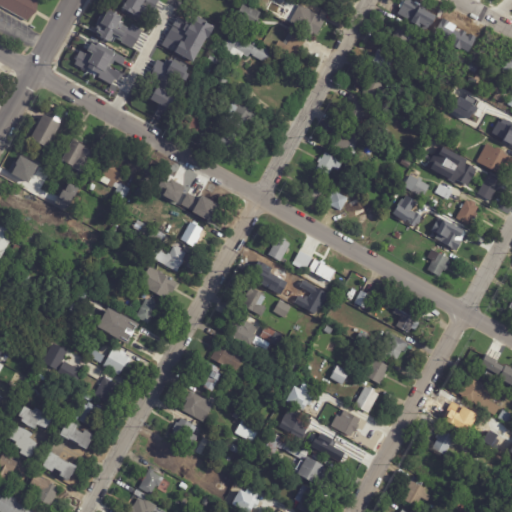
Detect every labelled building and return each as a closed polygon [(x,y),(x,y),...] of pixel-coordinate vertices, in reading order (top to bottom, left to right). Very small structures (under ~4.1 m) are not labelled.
[(0,0),(34,0),(40,3),(28,24),(1,8),(0,8),(0,0)] [(125,0),(121,9),(137,17),(144,1),(148,3),(148,0),(125,0)] [(282,17),(265,8),(269,0),(282,0),(289,4),(282,17)] [(418,0),(422,2),(425,4),(423,7),(426,9),(423,14),(420,12),(415,21),(403,14),(407,8),(405,6),(407,2),(409,3),(411,0),(418,0)] [(254,24),(261,13),(242,3),(236,14),(254,24)] [(322,19),(322,20),(326,22),(318,36),(314,33),(313,35),(291,23),(300,5),(323,17),(322,19)] [(140,31),(119,21),(121,16),(106,10),(102,20),(99,19),(92,34),(112,43),(114,40),(133,48),(140,31)] [(196,61),(210,24),(194,18),(191,24),(174,17),(162,48),(196,61)] [(231,25),(233,20),(239,23),(236,28),(231,25)] [(414,32),(416,33),(411,42),(409,41),(404,50),(391,43),(399,29),(397,28),(399,24),(414,32)] [(303,39),(302,40),(307,42),(296,60),(275,48),(287,29),(303,39)] [(253,56),(250,55),(249,57),(244,55),(241,60),(223,50),(229,40),(235,44),(240,34),(274,52),(268,64),(253,56)] [(125,58),(91,41),(85,53),(79,50),(72,63),(113,84),(119,73),(109,68),(113,61),(121,65),(125,58)] [(420,57),(413,53),(416,48),(413,47),(416,43),(419,44),(426,48),(420,57)] [(389,50),(395,54),(393,56),(397,58),(387,75),(371,66),(380,49),(388,52),(389,50)] [(208,62),(210,57),(220,61),(217,66),(208,62)] [(469,69),(473,63),(480,67),(476,73),(469,69)] [(204,71),(206,66),(213,70),(211,75),(204,71)] [(385,83),(383,87),(386,88),(383,92),(381,91),(375,102),(363,95),(366,89),(364,88),(369,79),(371,80),(373,77),(385,83)] [(229,81),(226,88),(219,84),(222,78),(229,81)] [(484,89),(487,84),(495,88),(491,95),(483,91),(484,89)] [(176,96),(153,87),(147,103),(171,111),(176,96)] [(499,91),(503,94),(498,101),(494,97),(499,91)] [(369,110),(364,119),(363,119),(358,128),(345,120),(356,100),(361,102),(359,105),(369,110)] [(257,114),(258,114),(246,134),(224,120),(234,102),(240,105),(241,104),(257,114)] [(207,117),(200,131),(202,132),(199,137),(171,122),(181,103),(207,117)] [(418,105),(422,109),(418,113),(414,109),(418,105)] [(55,120),(61,123),(48,148),(30,138),(43,114),(55,120)] [(339,132),(329,126),(334,118),(344,123),(339,132)] [(511,147),(502,142),(511,122),(511,147)] [(363,141),(359,149),(358,148),(353,156),(347,152),(346,155),(332,147),(343,129),(363,141)] [(231,138),(215,130),(209,142),(225,150),(231,138)] [(469,133),(475,135),(471,143),(466,140),(469,133)] [(369,142),(371,139),(378,143),(376,147),(369,142)] [(91,151),(95,153),(83,173),(72,167),(73,166),(62,160),(73,140),(84,146),(84,147),(91,151)] [(465,189),(477,167),(439,145),(426,166),(465,189)] [(508,157),(511,159),(505,170),(504,170),(501,175),(478,163),(488,145),(508,157)] [(41,162),(47,150),(54,154),(48,166),(41,162)] [(135,167),(140,169),(131,185),(119,178),(116,184),(119,185),(120,184),(130,189),(121,205),(112,199),(117,189),(113,186),(112,189),(100,182),(103,176),(99,174),(110,153),(135,167)] [(338,160),(345,163),(340,172),(334,169),(329,178),(316,172),(320,164),(319,163),(321,159),(323,160),(326,154),(338,160)] [(407,168),(401,165),(404,160),(411,164),(409,169),(407,168)] [(20,172),(24,164),(40,172),(40,173),(44,176),(33,198),(11,187),(16,179),(20,172)] [(404,187),(411,175),(418,180),(419,177),(423,179),(422,182),(430,187),(423,199),(404,187)] [(498,184),(495,190),(496,191),(493,195),(492,194),(488,202),(475,194),(480,185),(477,184),(480,178),(483,180),(485,176),(498,184)] [(321,183),(325,185),(324,187),(327,188),(316,208),(312,205),(312,206),(310,205),(304,201),(308,193),(306,192),(309,186),(311,187),(314,181),(318,183),(319,182),(321,183)] [(59,197),(67,183),(79,189),(71,203),(59,197)] [(185,184),(219,202),(216,206),(214,205),(206,219),(187,208),(189,203),(178,197),(185,183),(185,184)] [(448,189),(454,192),(449,201),(436,194),(441,185),(448,189)] [(337,192),(349,199),(342,212),(330,205),(328,203),(334,192),(337,193),(337,192)] [(421,216),(410,209),(415,202),(403,195),(391,214),(414,228),(421,216)] [(477,204),(476,206),(479,207),(476,213),(478,214),(475,220),(472,219),(469,226),(456,219),(462,209),(460,208),(462,204),(464,205),(467,201),(470,203),(471,201),(477,204)] [(185,210),(178,221),(166,215),(173,203),(185,210)] [(204,229),(196,245),(183,238),(191,221),(204,228),(204,229)] [(145,225),(142,230),(136,226),(139,222),(145,225)] [(3,253),(0,258),(0,223),(15,231),(3,253)] [(444,231),(441,228),(447,223),(449,226),(444,231)] [(167,234),(162,242),(148,235),(153,227),(167,234)] [(467,234),(458,253),(446,248),(455,228),(457,229),(458,227),(462,229),(461,231),(467,234)] [(269,255),(278,237),(291,244),(281,262),(269,255)] [(16,244),(23,248),(20,254),(13,251),(16,244)] [(187,253),(180,265),(181,266),(178,272),(153,257),(154,256),(149,253),(153,248),(157,251),(159,248),(168,254),(169,252),(171,253),(175,246),(177,247),(178,245),(182,248),(181,249),(187,253)] [(451,261),(448,265),(450,266),(447,272),(445,271),(441,278),(429,271),(434,261),(428,258),(433,250),(451,261)] [(292,264),(304,270),(311,257),(298,251),(292,264)] [(310,253),(320,259),(313,271),(301,264),(308,252),(310,253)] [(328,282),(334,270),(312,260),(307,271),(328,282)] [(267,265),(286,276),(277,293),(257,282),(260,277),(257,276),(260,269),(263,271),(267,265)] [(178,283),(173,294),(169,291),(165,298),(140,285),(146,272),(147,273),(150,267),(158,271),(159,270),(164,272),(163,273),(175,279),(174,280),(178,283)] [(129,280),(122,276),(125,271),(131,274),(129,280)] [(32,279),(28,289),(14,283),(19,272),(32,279)] [(312,285),(308,294),(290,285),(295,276),(312,285)] [(253,288),(267,296),(261,305),(267,308),(262,316),(243,306),(247,297),(246,296),(251,287),(253,288)] [(362,292),(371,297),(364,309),(355,304),(362,291),(362,292)] [(158,307),(156,311),(158,312),(154,317),(153,316),(149,324),(136,317),(146,299),(149,300),(150,298),(156,302),(155,304),(158,305),(158,307)] [(132,313),(128,310),(133,301),(137,304),(132,313)] [(274,312),(280,301),(292,307),(285,319),(274,312)] [(409,311),(420,316),(414,329),(412,328),(409,333),(397,327),(401,318),(394,315),(398,306),(409,311)] [(105,309),(96,329),(126,343),(136,323),(105,309)] [(251,346),(228,334),(235,321),(232,320),(235,315),(254,325),(250,332),(257,335),(251,346)] [(77,323),(83,326),(80,331),(74,328),(77,323)] [(331,334),(325,330),(328,325),(334,329),(331,334)] [(141,330),(148,334),(142,345),(140,344),(137,350),(114,338),(118,330),(126,334),(130,328),(132,329),(134,326),(141,330)] [(283,334),(277,346),(261,337),(266,326),(283,334)] [(94,332),(91,338),(84,335),(87,329),(94,332)] [(392,332),(410,343),(407,347),(405,347),(398,360),(386,353),(391,344),(384,340),(389,331),(392,332)] [(358,338),(361,332),(368,336),(365,342),(358,338)] [(256,355),(270,363),(270,364),(279,369),(273,382),(262,376),(248,369),(246,371),(240,367),(237,373),(211,359),(217,348),(218,349),(222,342),(241,351),(240,353),(253,361),(256,355)] [(264,348),(265,348),(263,353),(254,350),(257,344),(264,348)] [(132,359),(126,369),(124,368),(120,375),(104,366),(114,348),(121,352),(122,350),(127,353),(126,355),(132,358),(132,359)] [(90,356),(95,349),(105,355),(101,362),(90,356)] [(289,353),(300,357),(297,364),(292,362),(291,364),(285,362),(289,353)] [(375,354),(386,361),(385,363),(390,365),(386,373),(387,373),(381,384),(367,376),(375,362),(371,360),(375,354)] [(504,363),(508,365),(503,374),(498,372),(493,381),(481,374),(488,363),(486,362),(490,355),(504,363)] [(214,390),(206,385),(205,387),(201,385),(205,378),(201,375),(208,362),(221,369),(224,371),(214,390)] [(351,372),(344,385),(331,378),(339,365),(351,372)] [(64,379),(58,376),(61,370),(67,373),(64,379)] [(317,377),(315,381),(304,376),(306,372),(317,377)] [(108,376),(113,378),(112,380),(119,384),(109,402),(95,395),(105,376),(107,377),(108,376)] [(474,378),(483,384),(482,385),(494,392),(489,400),(500,407),(495,417),(462,397),(462,396),(458,394),(468,377),(472,379),(473,377),(474,378)] [(286,403),(302,411),(314,389),(297,381),(286,403)] [(379,394),(369,413),(355,405),(366,387),(369,389),(370,386),(376,390),(375,392),(379,394)] [(332,396),(325,408),(313,402),(320,389),(332,396)] [(214,404),(204,422),(183,410),(188,401),(186,400),(191,391),(214,404)] [(101,410),(91,427),(79,420),(85,411),(82,409),(85,403),(88,405),(90,401),(102,409),(101,410)] [(51,430),(47,427),(38,425),(36,429),(22,421),(24,417),(20,415),(25,405),(34,411),(36,407),(43,411),(45,408),(55,413),(54,414),(55,414),(54,416),(58,418),(57,420),(59,421),(54,431),(51,430)] [(469,407),(479,413),(475,420),(472,418),(469,423),(469,422),(464,431),(451,424),(456,414),(457,415),(462,405),(468,409),(469,407)] [(505,409),(511,413),(511,425),(500,418),(505,409)] [(361,419),(352,437),(332,426),(338,415),(342,417),(345,410),(361,419)] [(240,414),(236,419),(232,417),(235,411),(240,414)] [(183,420),(197,427),(193,434),(198,437),(193,447),(172,436),(175,431),(173,430),(177,422),(179,423),(181,419),(183,420)] [(261,428),(253,442),(236,433),(243,419),(261,428)] [(69,439),(61,435),(68,422),(69,421),(78,426),(76,430),(83,434),(85,430),(95,436),(87,450),(79,445),(80,444),(71,439),(70,440),(69,439)] [(314,430),(318,424),(327,431),(323,437),(314,430)] [(500,424),(511,430),(511,432),(506,444),(493,436),(500,424)] [(33,438),(39,443),(38,446),(43,448),(39,455),(35,453),(32,458),(21,452),(23,449),(16,445),(18,441),(9,436),(14,426),(18,428),(20,425),(34,433),(33,436),(32,435),(31,437),(33,438)] [(448,451),(436,444),(439,438),(437,437),(442,429),(444,430),(444,429),(457,436),(448,451)] [(272,431),(310,452),(305,461),(279,446),(275,454),(266,449),(270,442),(267,440),(272,431)] [(347,440),(340,453),(346,456),(341,464),(322,454),(332,433),(347,440)] [(170,444),(175,447),(175,449),(179,452),(173,462),(181,466),(177,474),(153,461),(164,442),(169,445),(170,444)] [(240,448),(237,453),(231,450),(233,444),(240,448)] [(422,450),(424,445),(435,450),(432,455),(422,451),(422,450)] [(53,452),(61,456),(60,457),(70,463),(70,461),(78,466),(69,482),(60,477),(63,472),(55,468),(53,471),(44,466),(52,451),(53,452)] [(185,457),(188,452),(195,456),(192,460),(185,457)] [(9,472),(5,479),(0,477),(5,468),(0,465),(0,460),(4,453),(19,461),(13,472),(10,470),(9,472)] [(417,474),(423,463),(424,463),(427,458),(430,460),(433,456),(439,459),(438,461),(443,464),(438,474),(444,477),(439,486),(417,474)] [(331,470),(326,478),(331,482),(326,490),(298,474),(308,457),(331,470)] [(483,468),(486,463),(492,468),(488,472),(483,468)] [(162,476),(160,479),(163,481),(160,486),(157,485),(155,488),(154,487),(150,494),(139,488),(151,468),(155,470),(154,472),(162,476)] [(60,488),(52,504),(38,497),(42,489),(31,483),(36,474),(47,480),(48,479),(56,482),(55,485),(60,488)] [(414,482),(427,489),(425,493),(431,496),(428,501),(422,498),(417,507),(401,498),(411,480),(414,482)] [(188,486),(185,491),(178,487),(182,482),(188,486)] [(231,505),(247,511),(251,511),(259,494),(239,486),(231,505)] [(323,496),(313,511),(303,511),(298,509),(301,503),(296,500),(304,486),(309,489),(309,488),(323,496)] [(17,499),(16,501),(28,508),(30,509),(32,506),(41,511),(1,511),(0,511),(0,491),(1,490),(17,499)] [(210,499),(207,506),(202,504),(205,497),(210,499)] [(147,500),(158,505),(153,511),(129,511),(133,506),(134,507),(139,498),(145,501),(146,499),(147,500)] [(475,511),(474,511),(459,511),(456,510),(460,502),(475,511)]
